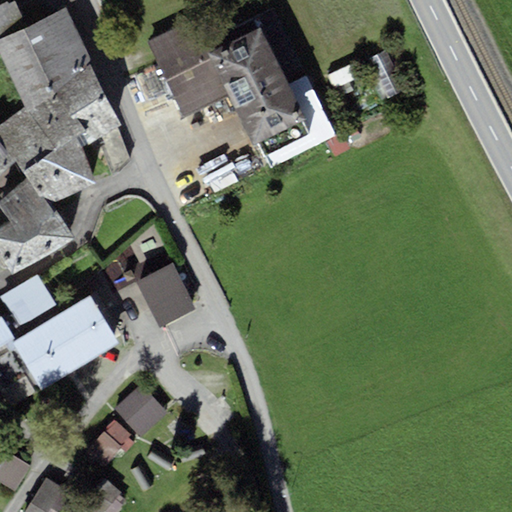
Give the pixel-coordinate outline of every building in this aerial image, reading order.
[(0,40),(28,27),(15,2),(0,9),(0,40)] [(0,55),(25,108),(93,66),(67,7),(28,27),(0,40),(0,55)] [(228,96),(208,55),(192,22),(147,43),(184,118),(228,96)] [(307,121),(262,29),(208,55),(228,96),(253,147),(307,121)] [(25,108),(0,125),(0,136),(24,172),(77,138),(82,149),(121,128),(93,66),(25,108)] [(24,172),(0,136),(0,182),(8,195),(28,179),(24,172)] [(77,138),(24,172),(28,179),(40,198),(44,196),(51,204),(98,184),(82,149),(77,138)] [(8,195),(0,201),(0,206),(11,223),(0,229),(0,257),(11,277),(78,239),(51,204),(44,196),(40,198),(28,179),(8,195)] [(197,311),(173,264),(136,283),(161,330),(197,311)] [(25,337),(62,314),(38,274),(0,297),(25,337)] [(25,337),(13,344),(42,390),(120,343),(92,296),(62,314),(25,337)] [(0,347),(15,338),(1,316),(0,317),(0,347)]
